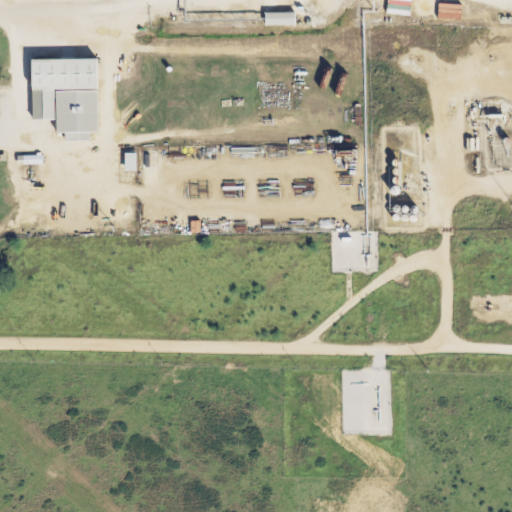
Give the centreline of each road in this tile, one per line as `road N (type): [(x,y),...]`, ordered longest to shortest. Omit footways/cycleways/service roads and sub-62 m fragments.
road 1 (residential): [(445,44),(443,161),(0,151)]
road 2 (residential): [(511,348),(0,345)]
road 3 (residential): [(17,36),(262,46),(407,38),(470,48),(511,44)]
